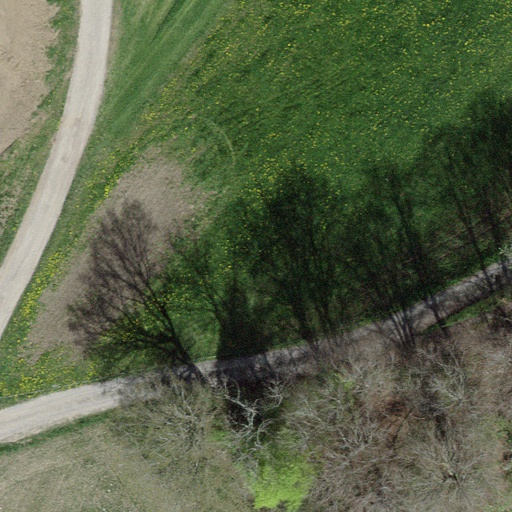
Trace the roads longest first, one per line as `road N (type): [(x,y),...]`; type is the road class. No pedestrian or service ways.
road 1 (track): [(0,422),(153,376),(374,342),(511,264)]
road 2 (track): [(0,332),(41,256),(85,127),(92,0)]
